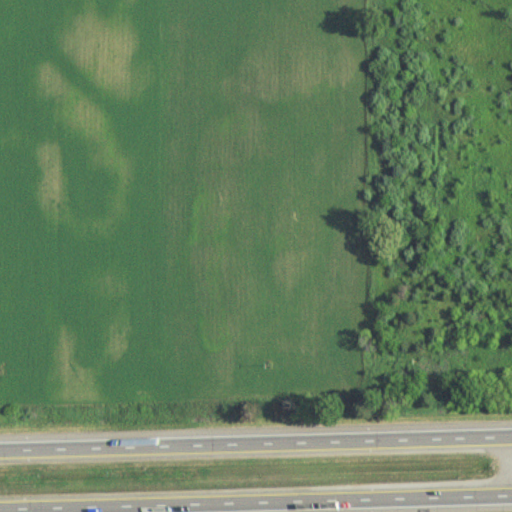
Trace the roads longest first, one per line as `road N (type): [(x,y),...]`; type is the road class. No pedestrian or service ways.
road 1 (motorway): [(511,436),(0,451)]
road 2 (motorway): [(0,509),(511,494)]
